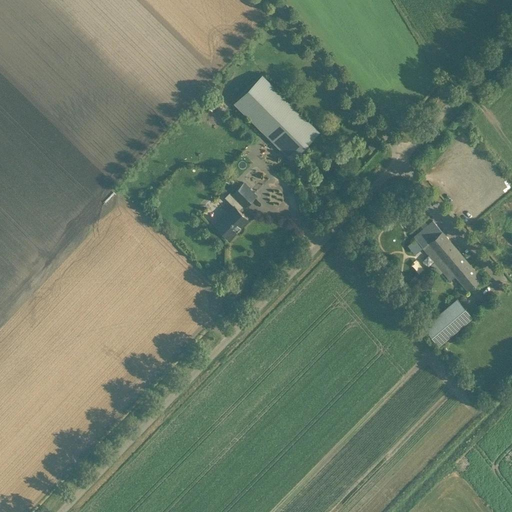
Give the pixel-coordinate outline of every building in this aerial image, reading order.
[(262,73),(233,102),(291,159),(319,131),(262,73)] [(232,175),(228,175),(226,178),(226,181),(228,183),(232,183),(234,181),(234,178),(232,175)] [(234,205),(215,224),(229,238),(248,219),(239,210),(244,205),(245,206),(256,194),(244,182),(227,198),(234,205)] [(399,213),(404,218),(409,214),(404,209),(399,213)] [(433,220),(414,236),(453,282),(458,277),(468,289),(481,278),(433,220)] [(422,326),(438,345),(472,317),(456,298),(422,326)]
